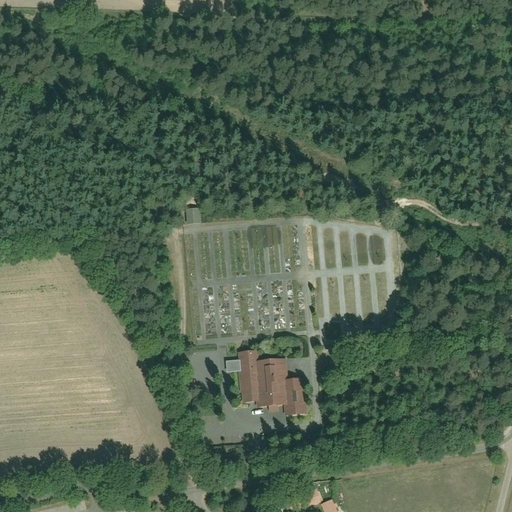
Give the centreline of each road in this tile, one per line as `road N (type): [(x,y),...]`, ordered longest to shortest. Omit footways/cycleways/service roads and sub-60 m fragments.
road 1 (unclassified): [(193,495),(511,443)]
road 2 (residential): [(0,509),(95,488),(193,495)]
